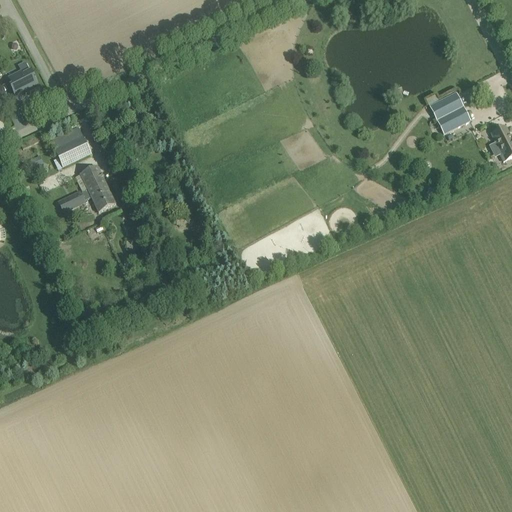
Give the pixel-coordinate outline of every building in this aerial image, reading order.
[(13,86),(11,88),(15,97),(24,93),(25,95),(38,88),(30,73),(24,76),(21,73),(10,79),(13,86)] [(426,103),(430,109),(444,137),(471,123),(457,95),(439,104),(436,98),(426,103)] [(499,156),(503,164),(511,158),(511,141),(505,128),(491,136),(501,155),(499,156)] [(91,156),(79,129),(50,143),(63,170),(91,156)] [(44,165),(40,157),(28,163),(32,171),(33,171),(44,165)] [(91,200),(99,215),(115,207),(97,168),(80,176),(88,191),(81,195),(80,194),(61,204),(66,214),(85,204),(85,203),(91,200)] [(123,329),(119,319),(111,322),(116,332),(123,329)]
